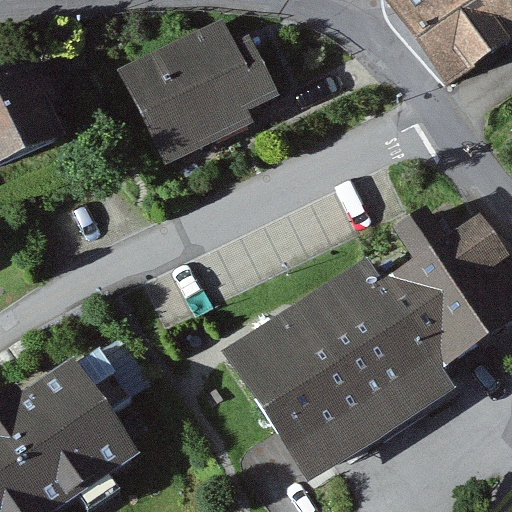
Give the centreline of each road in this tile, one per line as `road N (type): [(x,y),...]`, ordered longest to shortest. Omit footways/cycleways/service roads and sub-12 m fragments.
road 1 (residential): [(440,114),(62,294),(0,338)]
road 2 (residential): [(265,0),(323,9),(384,45),(440,114)]
